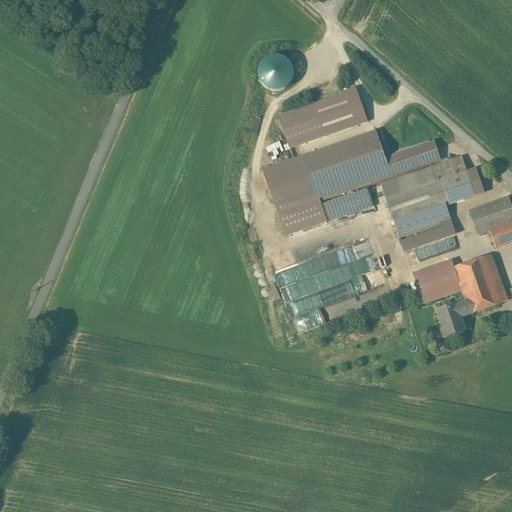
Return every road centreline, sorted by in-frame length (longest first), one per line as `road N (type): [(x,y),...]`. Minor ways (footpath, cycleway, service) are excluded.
road 1 (unclassified): [(0,391),(164,0)]
road 2 (unclassified): [(330,18),(511,177)]
